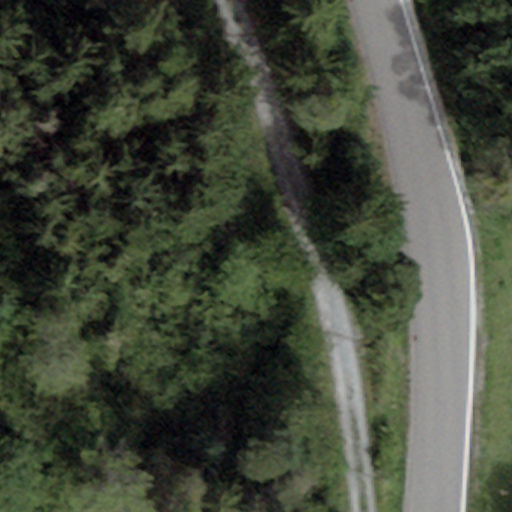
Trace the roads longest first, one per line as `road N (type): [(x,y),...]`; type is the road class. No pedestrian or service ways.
road 1 (track): [(358,511),(348,335),(238,0)]
road 2 (track): [(428,511),(434,283),(371,0)]
